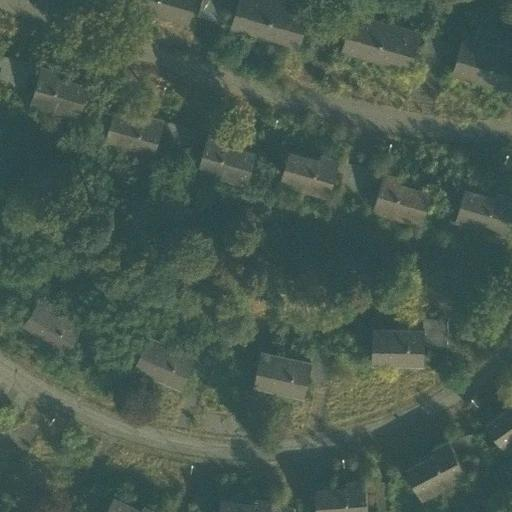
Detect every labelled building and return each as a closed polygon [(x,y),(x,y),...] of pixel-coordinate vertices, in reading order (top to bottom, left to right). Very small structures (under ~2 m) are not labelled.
[(196,0),(121,0),(121,1),(190,21),(196,0)] [(309,7),(285,0),(236,0),(230,23),(299,42),(309,7)] [(421,29),(351,9),(341,45),(411,64),(421,29)] [(511,47),(460,35),(452,70),(511,85),(511,47)] [(42,61),(31,100),(79,114),(89,79),(60,71),(61,66),(42,61)] [(113,107),(105,141),(153,153),(163,115),(144,110),(143,114),(113,107)] [(209,128),(198,167),(246,181),(256,146),(227,138),(228,133),(209,128)] [(290,145),(280,180),(329,193),(339,155),(320,150),(319,153),(290,145)] [(386,168),(374,207),(423,221),(432,186),(403,178),(404,173),(386,168)] [(465,183),(455,217),(504,231),(511,200),(511,191),(495,187),(494,191),(465,183)] [(83,320),(40,292),(20,322),(64,351),(83,320)] [(374,325),(373,360),(424,361),(424,321),(404,321),(404,325),(374,325)] [(195,349),(147,330),(134,364),(182,383),(195,349)] [(313,357),(262,347),(255,382),(305,393),(313,357)] [(486,416),(506,446),(511,442),(511,394),(509,396),(511,399),(486,416)] [(406,463),(423,495),(468,471),(449,436),(432,445),(434,449),(406,463)] [(315,484),(317,511),(368,511),(365,475),(345,477),(346,481),(315,484)] [(116,490),(104,511),(160,511),(162,510),(145,501),(143,504),(116,490)] [(221,494),(218,511),(269,511),(271,495),(252,493),(251,497),(221,494)]
